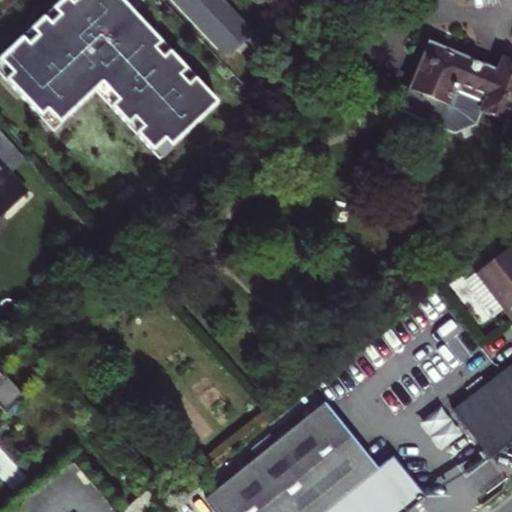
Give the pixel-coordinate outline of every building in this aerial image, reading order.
[(26,40),(2,61),(15,75),(8,81),(42,120),(48,114),(59,127),(97,94),(103,89),(118,106),(112,112),(146,150),(158,139),(164,146),(213,104),(193,81),(186,87),(174,73),(181,67),(167,51),(160,57),(152,48),(159,42),(131,10),(124,16),(117,9),(124,3),(121,0),(84,0),(76,7),(70,1),(57,12),(63,19),(54,27),(48,20),(35,32),(41,39),(32,47),(26,40)] [(222,0),(170,0),(223,60),(252,35),(222,0)] [(131,10),(124,3),(117,9),(124,16),(131,10)] [(57,12),(48,20),(54,27),(63,19),(57,12)] [(35,32),(26,40),(32,47),(41,39),(35,32)] [(167,51),(159,42),(152,48),(160,57),(167,51)] [(508,135),(511,124),(511,78),(506,76),(502,86),(432,57),(412,105),(451,121),(460,99),(492,112),(486,126),(508,135)] [(0,72),(8,81),(15,75),(2,61),(0,62),(0,72)] [(193,81),(181,67),(174,73),(186,87),(193,81)] [(97,94),(112,112),(118,106),(103,89),(97,94)] [(53,133),(59,127),(48,114),(42,120),(53,133)] [(164,146),(158,139),(146,150),(152,157),(164,146)] [(0,209),(6,216),(29,196),(0,163),(0,209)] [(80,277),(108,250),(98,239),(85,251),(61,251),(61,265),(76,265),(76,272),(80,277)] [(511,277),(502,266),(474,289),(509,331),(511,328),(511,277)] [(403,378),(460,328),(431,294),(384,335),(403,378)] [(0,408),(12,422),(31,404),(11,382),(8,385),(0,375),(0,408)] [(511,381),(463,421),(499,466),(511,455),(511,381)] [(420,419),(437,445),(458,431),(441,406),(420,419)] [(318,413),(200,510),(201,511),(409,511),(419,504),(387,465),(372,478),(318,413)] [(157,511),(146,499),(132,511),(157,511)]
